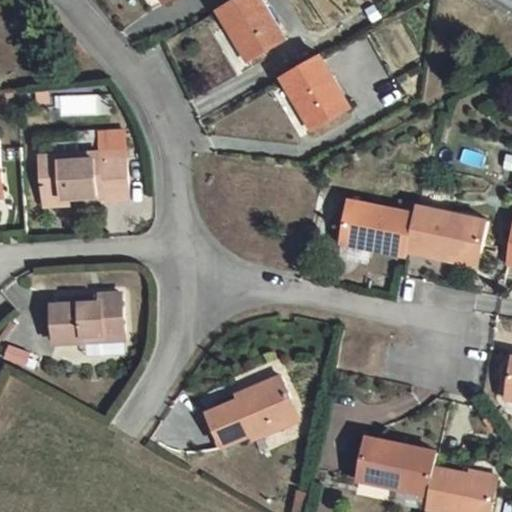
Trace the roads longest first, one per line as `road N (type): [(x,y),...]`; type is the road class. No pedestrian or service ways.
road 1 (residential): [(178,237),(219,280),(439,321),(432,363)]
road 2 (residential): [(69,0),(157,115),(178,237)]
road 3 (residential): [(178,237),(173,352),(124,417)]
road 4 (residential): [(0,236),(24,226),(178,237)]
road 5 (unknown): [(477,321),(439,321),(444,275),(452,267),(511,271)]
